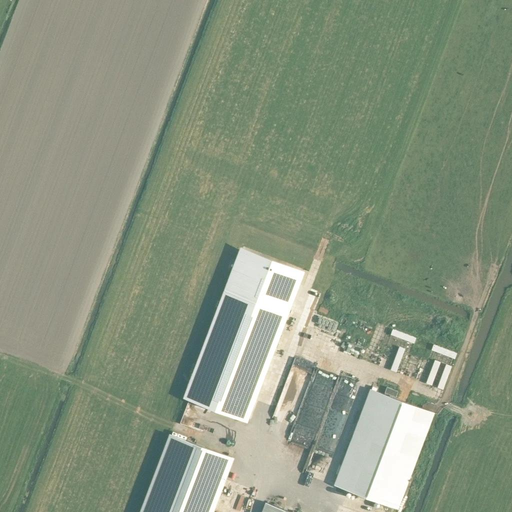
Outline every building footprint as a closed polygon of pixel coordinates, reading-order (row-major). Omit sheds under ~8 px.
[(239,255),(186,398),(246,420),(299,277),(239,255)] [(356,332),(360,319),(345,315),(342,329),(356,332)] [(392,329),(416,338),(418,332),(394,323),(392,329)] [(363,350),(365,340),(326,329),(324,339),(363,350)] [(380,360),(387,362),(394,341),(386,339),(380,360)] [(436,339),(433,345),(457,354),(460,348),(436,339)] [(398,366),(407,343),(401,341),(392,364),(398,366)] [(423,374),(431,352),(424,350),(417,372),(423,374)] [(439,368),(442,356),(437,355),(433,367),(439,368)] [(336,484),(396,506),(432,410),(371,388),(336,484)] [(172,434),(142,511),(211,511),(232,457),(172,434)] [(292,511),(267,502),(262,511),(292,511)]
